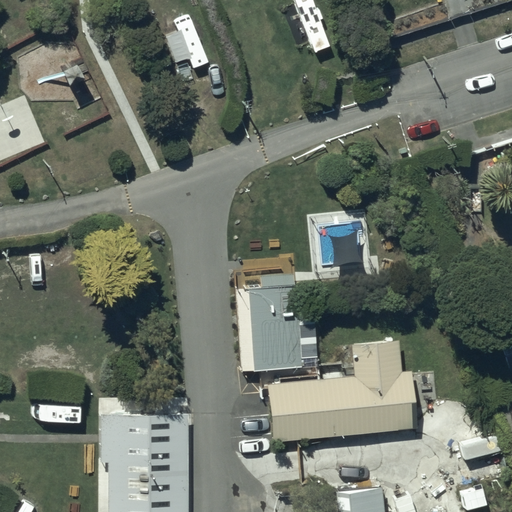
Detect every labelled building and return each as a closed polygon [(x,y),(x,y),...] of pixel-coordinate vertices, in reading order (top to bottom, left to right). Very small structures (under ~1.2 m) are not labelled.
[(51,244),(0,260),(0,280),(57,262),(51,244)] [(87,264),(64,272),(81,320),(104,312),(87,264)] [(239,366),(299,361),(293,280),(233,284),(239,366)] [(511,299),(501,303),(505,316),(486,322),(504,376),(511,373),(511,299)] [(106,312),(79,324),(91,352),(118,340),(106,312)] [(261,382),(266,439),(411,426),(403,337),(344,342),(347,375),(261,382)] [(53,352),(50,352),(50,349),(20,348),(19,369),(49,370),(49,369),(52,369),(53,352)] [(511,473),(511,389),(487,397),(509,474),(511,473)] [(100,461),(100,511),(181,511),(181,410),(181,407),(94,408),(94,461),(100,461)] [(330,511),(380,511),(378,484),(329,488),(330,511)]
